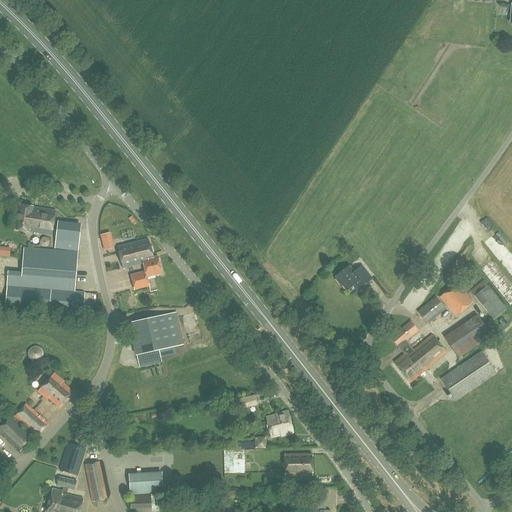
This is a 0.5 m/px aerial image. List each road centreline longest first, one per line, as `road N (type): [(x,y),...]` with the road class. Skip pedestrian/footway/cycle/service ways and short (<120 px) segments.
road 1 (secondary): [(420,511),(59,62),(0,4)]
road 2 (unclassified): [(481,511),(479,499),(373,367),(364,342),(375,311),(511,131)]
road 3 (unclassified): [(370,511),(113,181)]
road 4 (unclassified): [(100,377),(111,320),(92,215),(113,181)]
road 5 (unclassified): [(113,181),(0,45)]
